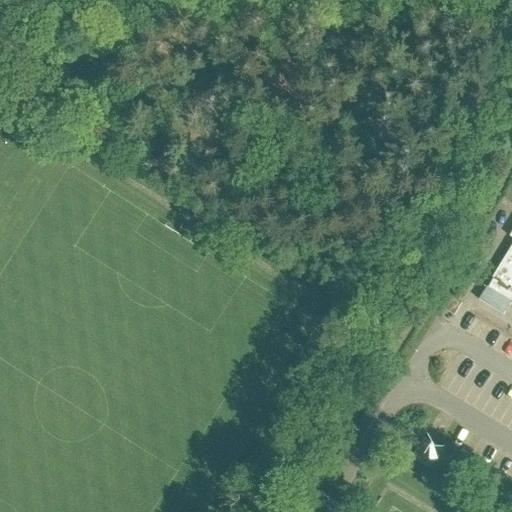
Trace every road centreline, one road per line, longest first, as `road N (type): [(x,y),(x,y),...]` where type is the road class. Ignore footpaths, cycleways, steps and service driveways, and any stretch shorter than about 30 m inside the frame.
road 1 (track): [(0,12),(511,4)]
road 2 (unclassified): [(322,511),(436,330)]
